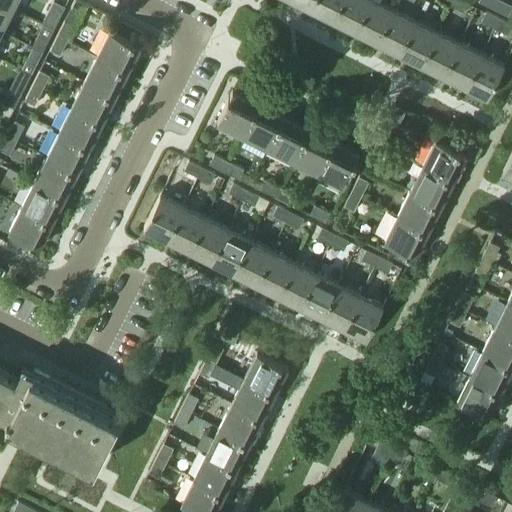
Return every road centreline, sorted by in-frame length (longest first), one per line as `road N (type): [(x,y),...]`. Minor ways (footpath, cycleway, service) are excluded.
road 1 (residential): [(139,0),(198,29),(60,299),(0,268)]
road 2 (residential): [(149,256),(89,375),(0,329)]
